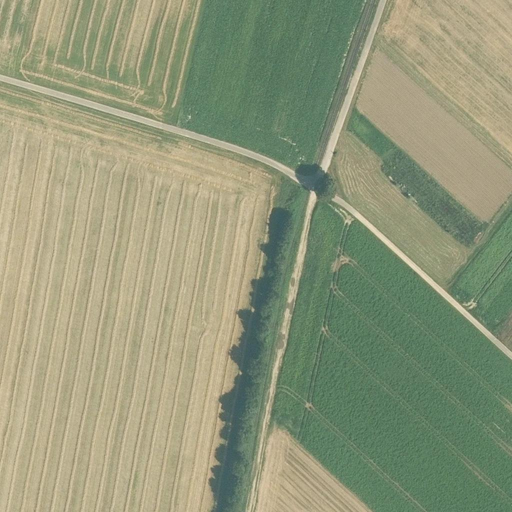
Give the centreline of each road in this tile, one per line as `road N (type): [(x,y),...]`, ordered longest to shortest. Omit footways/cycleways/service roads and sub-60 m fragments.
road 1 (track): [(315,189),(240,150),(0,78)]
road 2 (track): [(248,511),(315,189)]
road 3 (track): [(315,189),(511,358)]
road 4 (track): [(315,189),(382,0)]
